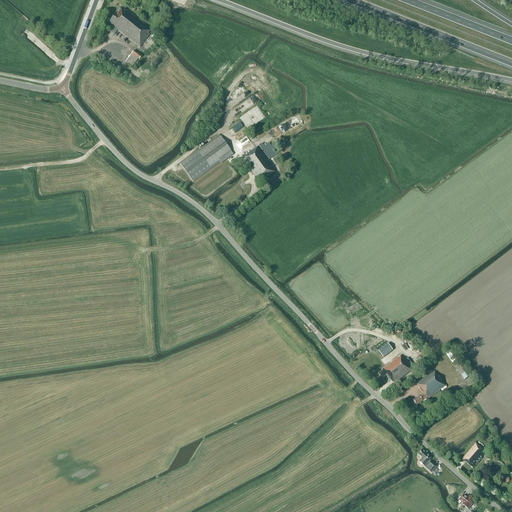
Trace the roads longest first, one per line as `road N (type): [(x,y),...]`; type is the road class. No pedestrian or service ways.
road 1 (tertiary): [(502,511),(349,370),(207,215),(129,167),(62,88)]
road 2 (motorway): [(219,0),(376,56),(511,80)]
road 3 (motorway): [(351,0),(511,62)]
